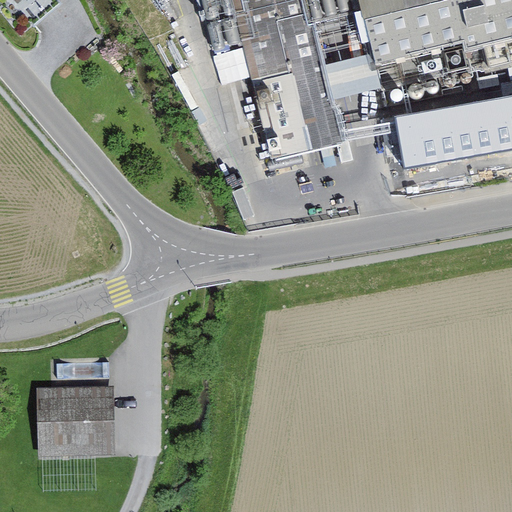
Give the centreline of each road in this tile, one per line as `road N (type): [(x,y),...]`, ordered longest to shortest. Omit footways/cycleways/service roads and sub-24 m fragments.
road 1 (tertiary): [(511,209),(183,263)]
road 2 (tertiary): [(183,263),(0,52)]
road 3 (unknown): [(386,230),(346,0)]
road 4 (track): [(128,511),(147,455),(148,326),(139,304)]
road 5 (tertiary): [(183,263),(38,318),(0,321)]
